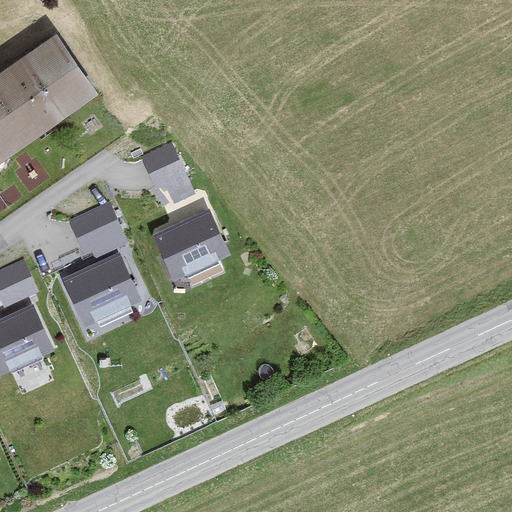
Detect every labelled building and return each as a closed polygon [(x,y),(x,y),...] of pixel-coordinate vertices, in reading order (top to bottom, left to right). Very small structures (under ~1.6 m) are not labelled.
[(64,29),(0,71),(0,154),(102,87),(64,29)] [(177,142),(147,155),(166,196),(195,182),(177,142)] [(117,200),(73,215),(85,250),(129,235),(117,200)] [(212,205),(152,232),(171,274),(231,247),(212,205)] [(148,300),(127,247),(67,272),(89,325),(148,300)] [(26,257),(0,266),(0,288),(4,299),(38,286),(26,257)] [(39,298),(0,313),(0,370),(0,372),(59,348),(39,298)]
